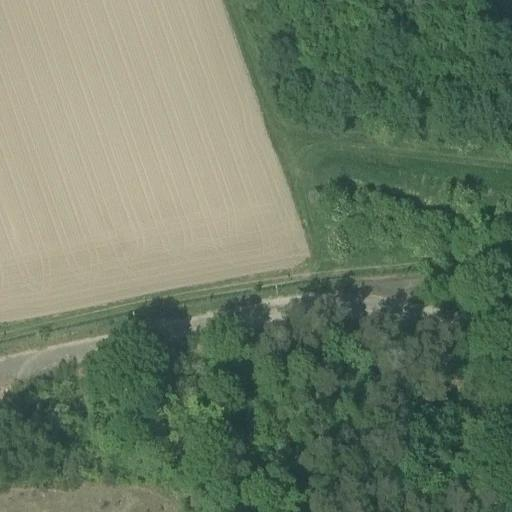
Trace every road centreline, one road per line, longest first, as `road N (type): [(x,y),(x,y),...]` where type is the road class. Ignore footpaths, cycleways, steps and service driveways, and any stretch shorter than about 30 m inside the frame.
road 1 (track): [(225,0),(305,222),(308,241),(289,279)]
road 2 (track): [(0,336),(289,279)]
road 3 (track): [(276,142),(511,169)]
road 4 (track): [(289,279),(511,259)]
